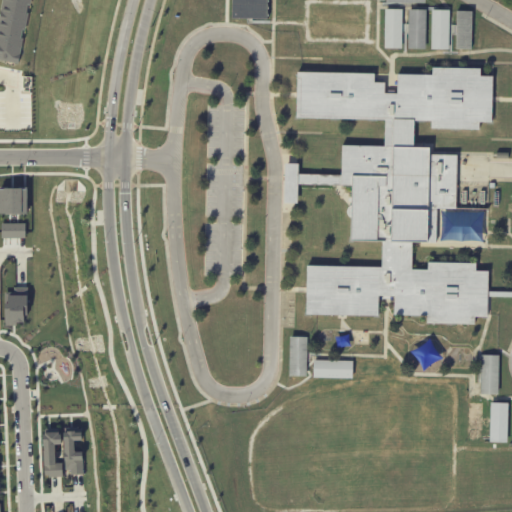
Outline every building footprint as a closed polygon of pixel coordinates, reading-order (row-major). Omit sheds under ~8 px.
[(30,0),(1,0),(0,7),(0,59),(17,63),(22,38),(20,38),(21,30),(24,31),(27,13),(25,13),(27,5),(29,5),(30,0)] [(231,0),(265,0),(265,20),(231,19),(231,0)] [(383,10),(401,10),(400,49),(382,48),(383,10)] [(407,10),(425,11),(424,49),(406,49),(407,10)] [(430,11),(448,11),(448,50),(430,49),(430,11)] [(454,11),(472,12),(471,50),(453,50),(454,11)] [(304,314),(375,315),(375,294),(393,294),(393,315),(424,315),(424,324),(472,325),(472,317),(486,317),(487,272),(473,271),(474,265),(426,264),(426,270),(411,269),(411,244),(436,244),(437,210),(453,210),(453,157),(428,157),(428,150),(412,150),(412,124),(428,124),(428,131),(477,132),(477,125),(490,126),(491,79),(478,79),(479,71),(430,70),(430,78),(395,77),(394,94),(385,94),(385,83),(375,83),(375,74),(292,73),(291,124),(380,125),(380,146),(338,145),(338,188),(349,188),(348,242),(380,243),(379,268),(305,266),(304,314)] [(22,138),(0,137),(0,144),(22,145),(22,138)] [(0,189),(0,215),(26,215),(26,190),(0,189)] [(0,224),(24,224),(23,239),(0,238),(0,224)] [(13,288),(13,293),(4,293),(4,326),(15,326),(15,323),(23,323),(23,316),(27,316),(26,288),(13,288)] [(287,339),(304,340),(302,376),(285,375),(287,339)] [(479,394),(480,355),(497,355),(496,395),(479,394)] [(311,362),(348,361),(349,376),(311,378),(311,362)] [(481,442),(464,442),(465,403),(482,403),(481,442)] [(506,404),(505,442),(488,442),(489,404),(506,404)] [(63,433),(62,433),(64,471),(69,470),(69,475),(82,475),(81,452),(75,453),(73,451),(73,441),(80,441),(80,429),(76,430),(76,428),(63,428),(63,433)] [(57,429),(57,435),(59,435),(60,445),(54,445),(54,464),(61,463),(61,477),(47,478),(47,476),(43,476),(42,435),(44,435),(44,429),(57,429)]
